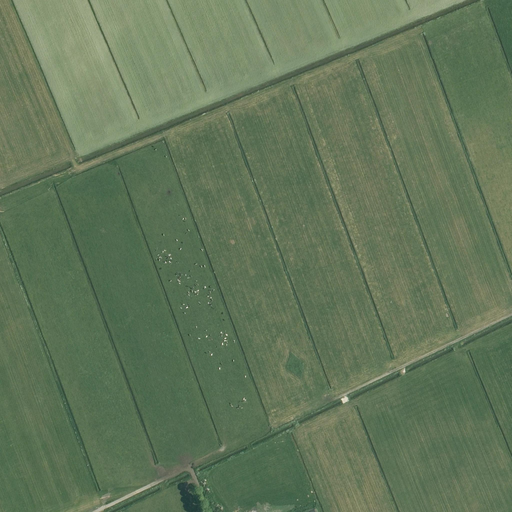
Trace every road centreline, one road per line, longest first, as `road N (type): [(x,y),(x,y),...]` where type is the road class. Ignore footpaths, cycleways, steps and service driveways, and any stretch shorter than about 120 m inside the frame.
road 1 (track): [(511,315),(189,470)]
road 2 (track): [(95,511),(185,469),(206,511)]
